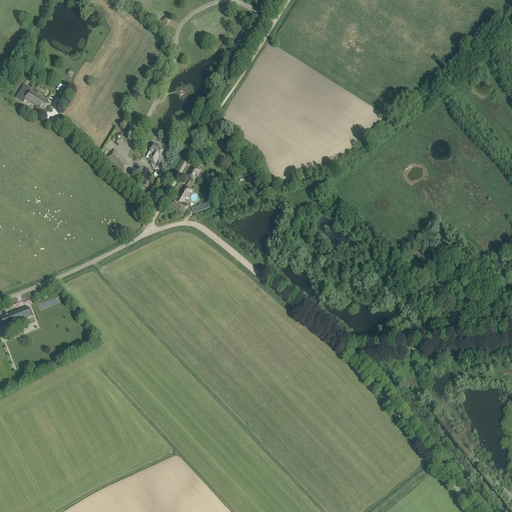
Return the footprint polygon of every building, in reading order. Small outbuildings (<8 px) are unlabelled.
[(24,84),(16,97),(23,102),(25,99),(45,112),(50,104),(44,100),(45,99),(30,90),(29,92),(26,90),(28,87),(24,84)] [(59,91),(56,96),(61,99),(68,88),(63,85),(60,84),(56,90),(59,91)] [(116,141),(123,140),(122,132),(115,133),(116,141)] [(153,153),(149,159),(155,163),(157,159),(158,156),(160,157),(164,150),(154,144),(150,151),(153,153)] [(127,163),(114,150),(107,157),(123,173),(125,171),(125,170),(123,172),(120,170),(127,163)] [(190,178),(194,181),(200,170),(193,166),(187,176),(190,178)] [(182,204),(191,190),(186,186),(177,200),(176,199),(172,206),(184,213),(188,207),(182,204)] [(210,207),(208,202),(192,209),(194,214),(210,207)] [(28,307),(1,317),(2,320),(3,323),(5,322),(7,326),(16,322),(31,316),(28,307)]
